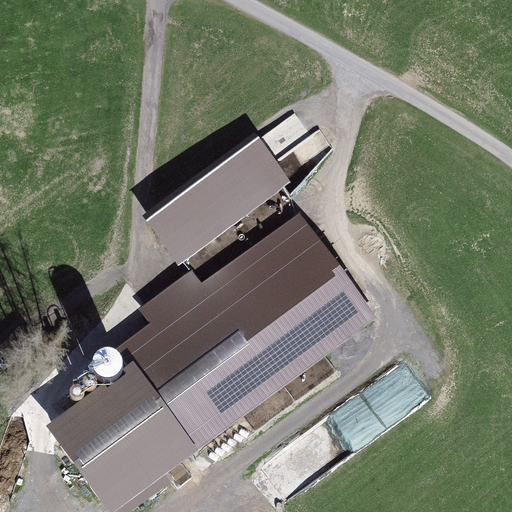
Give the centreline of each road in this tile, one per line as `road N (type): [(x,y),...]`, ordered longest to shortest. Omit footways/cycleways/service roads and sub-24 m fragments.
road 1 (track): [(190,511),(384,347),(389,302),(339,232),(326,177),(366,69)]
road 2 (track): [(11,511),(69,358),(139,278),(167,0)]
road 3 (unclassified): [(511,158),(240,0)]
